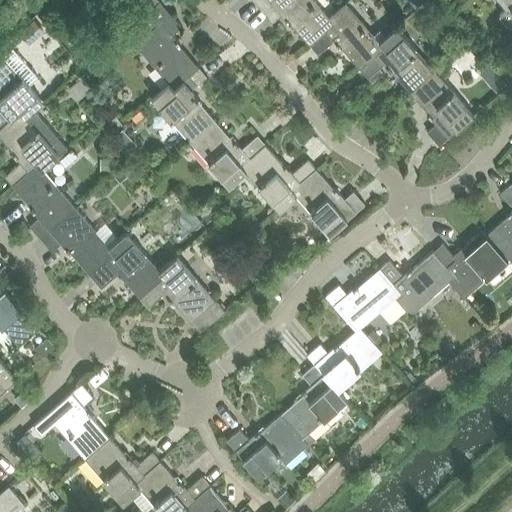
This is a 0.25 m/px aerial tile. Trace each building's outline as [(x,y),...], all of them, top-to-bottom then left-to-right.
[(158,0),(156,0),(124,30),(135,43),(141,51),(168,82),(173,87),(198,65),(193,59),(184,50),(179,44),(180,42),(172,33),(181,26),(181,25),(169,12),(165,8),(158,0)] [(249,0),(259,10),(270,0),(249,0)] [(290,22),(309,44),(334,22),(329,17),(314,0),(270,0),(259,10),(271,24),(281,15),(289,24),(290,22)] [(511,0),(501,0),(508,7),(504,10),(503,12),(503,13),(502,14),(502,16),(502,17),(503,19),(503,20),(511,28),(511,29),(511,0)] [(347,53),(359,67),(384,45),(379,40),(346,2),(329,17),(334,22),(309,44),(318,54),(333,40),(340,48),(342,47),(347,53)] [(45,31),(34,19),(19,32),(29,44),(45,31)] [(392,71),(410,92),(435,70),(418,50),(396,25),(379,40),(384,45),(359,67),(369,77),(384,64),(391,71),(392,71)] [(3,56),(0,58),(0,104),(3,108),(0,111),(0,126),(21,109),(26,115),(34,108),(42,101),(29,85),(38,77),(12,48),(3,56)] [(82,57),(80,58),(84,62),(91,71),(98,65),(87,52),(82,57)] [(486,59),(481,64),(486,69),(491,65),(486,59)] [(151,97),(190,141),(216,119),(197,98),(198,97),(191,88),(206,75),(198,65),(173,87),(168,82),(151,97)] [(435,70),(410,92),(429,113),(428,114),(436,123),(427,131),(439,144),(474,114),(435,70)] [(81,76),(67,89),(77,100),(91,87),(81,76)] [(502,78),(493,86),(498,92),(505,86),(507,84),(502,78)] [(143,106),(132,116),(137,122),(148,113),(143,106)] [(4,175),(13,185),(38,162),(44,169),(68,148),(34,108),(26,115),(21,109),(0,126),(0,135),(15,152),(14,153),(20,161),(4,175)] [(116,114),(108,121),(114,129),(118,126),(123,122),(123,121),(116,114)] [(229,186),(246,171),(241,165),(266,143),(257,133),(241,147),(234,138),(233,139),(216,119),(190,141),(229,186)] [(106,121),(100,125),(106,133),(112,128),(106,121)] [(123,128),(112,138),(119,145),(130,135),(123,128)] [(279,209),(296,195),(291,189),(316,167),(308,158),(292,171),(285,164),(284,164),(266,143),(241,165),(246,171),(279,209)] [(74,144),(67,150),(74,158),(81,152),(74,144)] [(114,156),(101,156),(101,168),(114,168),(114,156)] [(30,224),(41,238),(77,207),(44,169),(38,162),(13,185),(32,206),(30,207),(38,217),(30,224)] [(291,189),(296,195),(330,234),(337,227),(365,203),(353,190),(344,197),(336,188),(335,189),(316,167),(291,189)] [(126,176),(121,169),(114,176),(119,182),(126,176)] [(508,216),(486,234),(507,259),(511,255),(511,183),(501,192),(511,205),(511,209),(506,214),(508,216)] [(147,187),(140,193),(151,205),(158,199),(147,187)] [(77,207),(41,238),(53,251),(62,243),(70,253),(72,252),(85,267),(90,273),(115,250),(110,245),(93,225),(77,207)] [(209,208),(202,214),(207,222),(215,216),(209,208)] [(441,242),(432,250),(454,275),(449,280),(464,297),(507,259),(486,234),(482,229),(453,255),(441,242)] [(115,250),(90,273),(98,282),(102,287),(117,273),(118,273),(120,276),(122,275),(140,296),(165,275),(160,269),(127,231),(110,245),(115,250)] [(388,259),(380,266),(401,291),(396,296),(411,313),(449,280),(454,275),(432,250),(411,269),(410,268),(402,274),(388,259)] [(165,275),(140,296),(148,306),(164,292),(171,300),(172,299),(201,332),(226,311),(177,255),(160,269),(165,275)] [(253,264),(244,272),(250,279),(259,271),(253,264)] [(326,295),(356,329),(361,325),(361,326),(396,296),(401,291),(380,266),(357,285),(356,284),(346,293),(338,284),(326,295)] [(0,327),(3,325),(20,344),(40,327),(6,288),(0,293),(0,327)] [(308,354),(315,362),(338,389),(339,388),(383,350),(361,326),(361,325),(356,329),(339,343),(338,342),(328,351),(321,343),(308,354)] [(47,338),(35,349),(42,357),(54,346),(47,338)] [(0,394),(18,379),(0,359),(0,394)] [(302,393),(281,411),(303,437),(309,443),(310,444),(314,440),(308,433),(348,398),(339,388),(338,389),(315,362),(302,373),(311,383),(301,392),(302,393)] [(47,414),(34,425),(41,433),(54,422),(85,458),(108,438),(90,417),(92,415),(83,405),(93,396),(82,383),(47,414)] [(26,389),(15,399),(22,407),(34,397),(26,389)] [(239,428),(227,439),(259,476),(279,458),(285,464),(309,443),(303,437),(281,411),(260,430),(258,429),(248,438),(240,428),(239,428)] [(24,433),(16,440),(33,459),(42,451),(24,433)] [(124,503),(140,489),(134,482),(160,460),(152,451),(136,466),(128,458),(127,459),(108,438),(85,458),(124,503)] [(160,511),(190,511),(186,506),(210,485),(202,476),(187,489),(179,481),(178,482),(160,460),(134,482),(140,489),(160,511)] [(0,511),(16,511),(25,504),(9,485),(0,492),(0,511)] [(186,506),(190,511),(251,511),(247,508),(241,511),(236,511),(230,504),(228,506),(210,485),(186,506)] [(286,489),(277,497),(283,504),(286,507),(291,502),(295,498),(286,489)]
